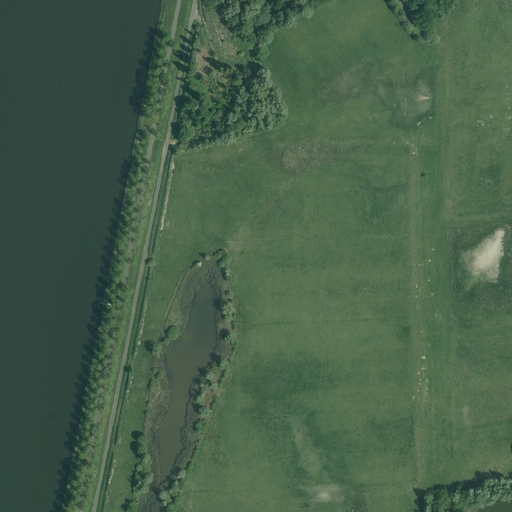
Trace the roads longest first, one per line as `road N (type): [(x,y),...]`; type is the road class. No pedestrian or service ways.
road 1 (unclassified): [(78,511),(180,0)]
road 2 (unclassified): [(96,511),(197,0)]
